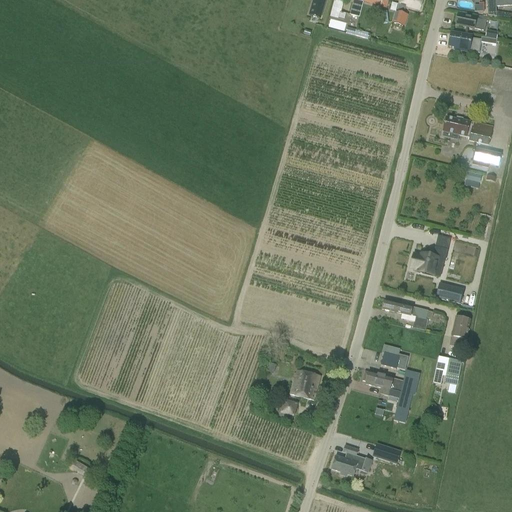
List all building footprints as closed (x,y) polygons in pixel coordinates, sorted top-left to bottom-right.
[(327,3),(319,0),(314,16),(322,19),(327,3)] [(385,9),(387,0),(363,0),(363,2),(385,9)] [(396,12),(395,12),(391,24),(404,28),(408,16),(404,14),(406,7),(419,11),(422,0),(399,0),(399,5),(396,12)] [(487,0),(488,16),(496,18),(495,6),(496,3),(495,1),(503,0),(502,0),(487,0)] [(511,0),(502,0),(503,0),(495,1),(496,3),(495,6),(496,18),(496,7),(511,6),(511,0)] [(458,16),(456,26),(456,27),(475,31),(475,30),(483,31),(485,21),(488,22),(489,19),(476,17),(476,19),(458,16)] [(485,38),(496,41),(498,33),(487,31),(485,38)] [(454,51),(469,53),(469,52),(479,54),(481,43),(495,46),(496,41),(481,39),(481,41),(471,39),(471,37),(451,33),(449,48),(455,49),(454,51)] [(443,131),(467,137),(467,139),(469,139),(469,142),(488,147),(492,128),(456,120),(456,122),(446,119),(443,131)] [(472,165),(484,168),(485,164),(489,165),(498,167),(501,156),(475,150),(472,161),(473,161),(472,165)] [(479,185),(481,177),(466,174),(464,182),(479,185)] [(412,262),(427,266),(433,248),(449,253),(453,239),(434,235),(431,244),(418,241),(415,247),(409,244),(404,256),(412,259),(412,262)] [(439,288),(436,300),(461,306),(464,294),(439,288)] [(384,302),(381,310),(415,318),(412,329),(425,332),(428,321),(425,321),(425,319),(431,321),(433,313),(427,312),(384,302)] [(449,346),(464,349),(470,321),(456,318),(449,346)] [(400,358),(384,354),(381,367),(396,372),(396,369),(405,372),(409,358),(400,356),(400,358)] [(447,358),(438,356),(435,372),(443,374),(447,358)] [(462,362),(449,360),(445,378),(458,381),(459,380),(462,362)] [(297,371),(290,395),(313,402),(320,377),(297,371)] [(395,415),(407,418),(413,395),(415,395),(419,381),(420,375),(406,371),(404,377),(395,415)] [(381,389),(379,394),(388,397),(393,378),(369,372),(368,373),(364,372),(362,382),(366,383),(365,385),(381,389)] [(440,386),(443,374),(435,372),(432,384),(440,386)] [(289,396),(280,393),(273,417),(291,423),(293,418),(294,418),(298,405),(287,401),(289,396)] [(392,458),(395,450),(383,446),(381,454),(392,458)] [(346,478),(346,476),(352,478),(355,470),(367,474),(371,463),(355,457),(357,451),(345,447),(342,453),(346,454),(344,460),(335,457),(331,470),(340,474),(340,476),(346,478)]
